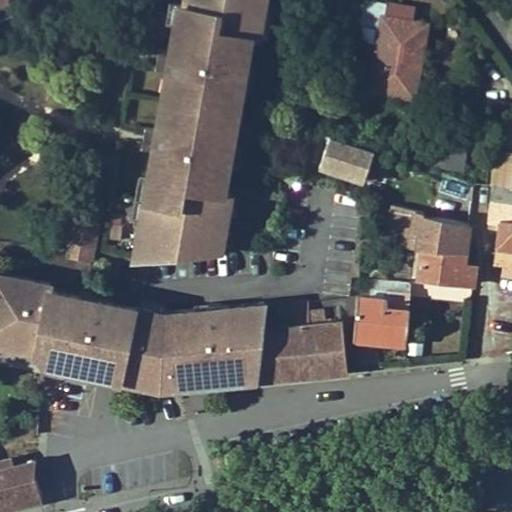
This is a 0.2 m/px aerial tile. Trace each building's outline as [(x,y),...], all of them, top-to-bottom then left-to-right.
[(224,191),(252,36),(259,38),(265,0),(184,0),(183,4),(178,3),(170,50),(159,48),(155,70),(178,74),(168,131),(156,129),(145,127),(142,149),(153,151),(134,258),(221,249),(232,192),(224,191)] [(415,95),(420,64),(414,63),(422,22),(414,20),(385,15),(387,1),(383,0),(366,0),(363,22),(383,25),(372,88),(415,95)] [(414,20),(416,6),(387,1),(385,15),(414,20)] [(420,64),(428,23),(422,22),(414,63),(420,64)] [(168,131),(178,74),(166,72),(156,129),(168,131)] [(490,138),(492,131),(484,129),(483,137),(490,138)] [(316,165),(364,179),(373,147),(326,132),(316,165)] [(465,168),(469,143),(436,138),(432,163),(465,168)] [(511,150),(493,148),(488,182),(496,183),(511,185),(511,150)] [(470,224),(474,183),(441,172),(432,215),(470,224)] [(511,185),(496,183),(494,200),(511,202),(511,185)] [(295,184),(295,199),(352,201),(353,186),(295,184)] [(511,246),(511,202),(494,200),(491,218),(502,220),(501,227),(498,245),(511,246)] [(413,226),(415,210),(391,204),(387,221),(405,224),(413,226)] [(466,252),(470,224),(432,215),(424,214),(424,212),(415,210),(413,226),(405,224),(402,246),(415,248),(466,252)] [(501,227),(502,220),(491,218),(490,226),(501,227)] [(92,259),(98,223),(71,219),(66,255),(92,259)] [(511,274),(511,246),(498,245),(497,254),(507,256),(506,263),(504,274),(511,274)] [(473,283),(475,266),(464,265),(466,252),(415,248),(413,277),(473,283)] [(506,263),(507,256),(497,254),(496,261),(506,263)] [(261,335),(265,308),(218,312),(219,318),(208,319),(207,313),(162,318),(47,296),(48,289),(0,278),(0,350),(32,357),(60,363),(58,374),(158,394),(255,385),(261,335)] [(410,292),(411,283),(373,280),(373,288),(410,292)] [(405,343),(410,292),(373,288),(372,296),(357,295),(353,338),(405,343)] [(349,367),(344,318),(327,319),(326,314),(311,315),(311,309),(310,297),(285,299),(286,324),(261,335),(255,385),(349,367)] [(422,355),(423,342),(409,340),(408,353),(422,355)] [(372,409),(361,411),(363,424),(374,422),(372,409)] [(0,465),(12,463),(10,455),(0,457),(0,465)] [(0,504),(44,494),(35,457),(12,463),(0,465),(0,504)]
